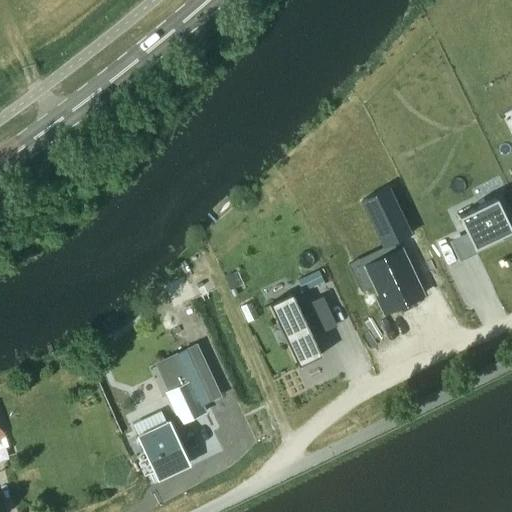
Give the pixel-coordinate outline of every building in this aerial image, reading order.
[(388,185),(360,199),(382,245),(385,253),(367,261),(376,280),(372,281),(379,296),(375,298),(382,311),(418,295),(396,248),(394,248),(391,241),(410,232),(388,185)] [(465,185),(427,202),(447,245),(465,237),(471,251),(509,234),(494,202),(477,210),(465,185)] [(323,281),(318,271),(298,280),(303,291),(323,281)] [(451,284),(429,294),(441,322),(464,312),(451,284)] [(290,293),(268,303),(297,365),(319,354),(310,334),(319,330),(307,304),(298,308),(290,293)] [(400,317),(368,332),(378,354),(411,339),(400,317)] [(206,412),(190,381),(164,393),(180,425),(206,412)] [(137,435),(153,469),(148,472),(153,481),(189,464),(187,460),(168,421),(137,435)]
